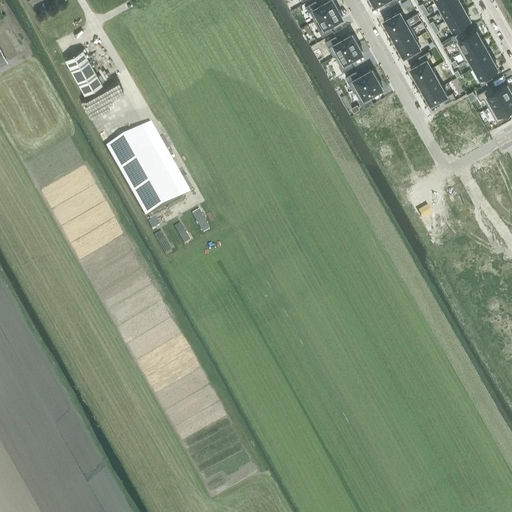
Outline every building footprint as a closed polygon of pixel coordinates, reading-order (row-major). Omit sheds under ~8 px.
[(88,0),(93,11),(115,0),(88,0)] [(316,0),(315,0),(306,5),(309,11),(310,11),(315,19),(315,20),(338,7),(333,0),(327,0),(319,5),(316,0)] [(460,0),(440,0),(438,1),(443,10),(460,0)] [(465,9),(460,0),(443,10),(448,19),(465,9)] [(315,19),(314,20),(323,36),(333,30),(330,24),(343,17),(338,7),(315,20),(315,19)] [(471,19),(465,9),(448,19),(453,29),(471,19)] [(400,10),(384,20),(389,29),(405,20),(405,19),(400,10)] [(405,20),(389,29),(394,38),(412,27),(407,18),(405,19),(405,20)] [(412,27),(394,38),(399,47),(415,37),(415,38),(418,37),(412,27)] [(465,29),(454,35),(457,40),(455,42),(461,52),(482,39),(477,29),(468,34),(465,29)] [(77,31),(57,42),(66,57),(85,46),(77,31)] [(336,35),(326,41),(334,56),(335,56),(335,55),(358,43),(352,33),(339,40),(336,35)] [(415,37),(399,47),(404,56),(420,47),(415,38),(415,37)] [(482,39),(461,52),(466,61),(470,59),(470,58),(487,48),(482,39)] [(358,43),(335,55),(335,56),(340,64),(339,65),(343,71),(353,65),(350,60),(363,52),(358,43)] [(487,48),(470,58),(470,59),(475,67),(492,57),(487,48)] [(85,94),(102,84),(83,50),(66,60),(85,94)] [(422,61),(411,67),(416,77),(432,68),(427,59),(432,56),(429,50),(419,56),(422,61)] [(492,57),(475,67),(480,77),(478,78),(481,84),(493,77),(490,72),(498,67),(492,57)] [(356,70),(346,76),(354,92),(355,91),(378,78),(372,68),(359,76),(356,70)] [(432,68),(416,77),(421,86),(437,77),(432,68)] [(437,77),(421,86),(426,94),(442,85),(437,77)] [(378,78),(355,91),(360,100),(359,100),(363,106),(373,100),(370,95),(383,88),(378,78)] [(492,85),(477,94),(480,100),(484,98),(489,107),(511,93),(511,91),(507,84),(495,91),(492,85)] [(442,85),(426,94),(431,104),(442,98),(445,103),(456,97),(453,92),(447,95),(442,85)] [(511,93),(489,107),(497,122),(509,115),(506,110),(511,106),(511,93)] [(151,124),(105,149),(144,220),(190,195),(151,124)] [(371,149),(376,159),(393,150),(388,140),(371,149)] [(179,151),(173,154),(177,164),(183,161),(179,151)] [(217,226),(207,209),(201,212),(210,230),(217,226)] [(195,238),(202,235),(192,217),(186,221),(195,238)] [(177,226),(171,229),(181,247),(187,243),(177,226)] [(162,234),(156,238),(166,255),(172,252),(162,234)]
